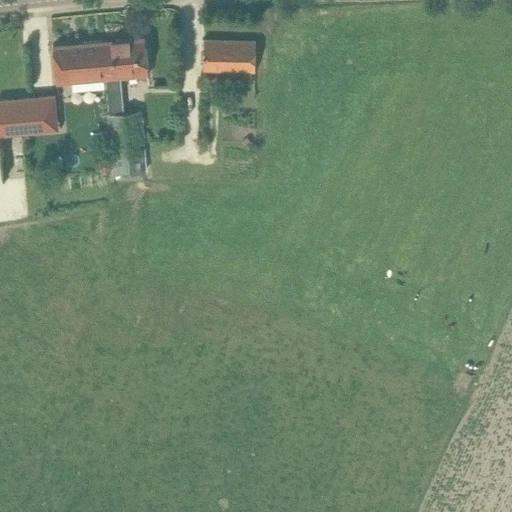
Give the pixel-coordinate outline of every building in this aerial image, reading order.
[(145,36),(99,40),(103,80),(105,80),(109,113),(124,111),(120,78),(123,78),(148,76),(147,56),(145,36)] [(256,40),(204,39),(203,71),(255,72),(256,40)] [(103,80),(99,40),(53,45),(57,83),(103,80)] [(58,96),(11,101),(14,134),(62,129),(58,96)] [(109,113),(105,113),(109,175),(149,172),(143,110),(124,111),(109,113)]
